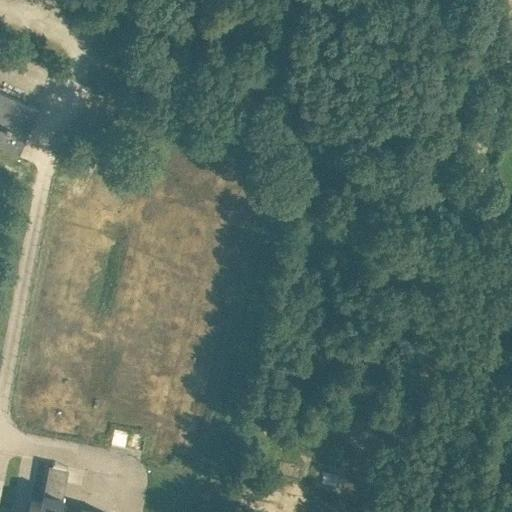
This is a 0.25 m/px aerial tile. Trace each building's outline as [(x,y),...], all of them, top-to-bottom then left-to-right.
[(0,142),(19,151),(38,107),(0,89),(0,142)] [(193,234),(177,231),(182,205),(98,189),(93,215),(76,211),(44,380),(189,408),(198,362),(170,357),(193,234)] [(112,429),(110,450),(127,452),(128,447),(143,449),(145,432),(112,429)] [(43,492),(63,496),(68,466),(49,463),(43,492)] [(324,470),(321,481),(336,484),(338,473),(324,470)] [(100,511),(61,504),(63,496),(43,492),(42,501),(31,499),(28,511),(100,511)]
